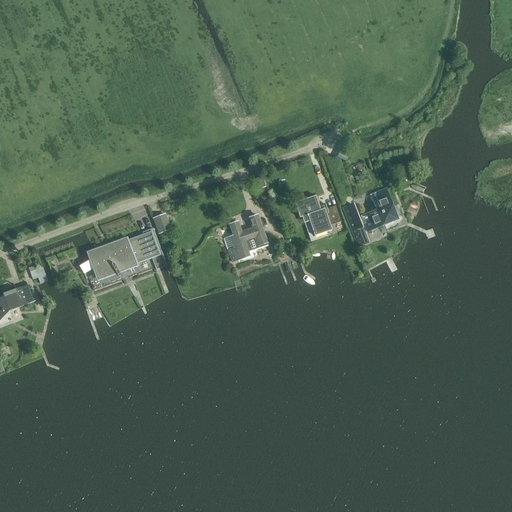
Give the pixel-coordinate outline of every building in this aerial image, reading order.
[(266,187),(262,176),(253,180),(257,190),(266,187)] [(396,221),(397,218),(396,214),(395,214),(394,214),(388,198),(385,190),(372,195),(374,203),(376,208),(374,208),(373,210),(374,213),(373,213),(362,218),(367,231),(378,226),(378,227),(390,222),(391,222),(396,221)] [(326,205),(319,207),(315,196),(294,203),(299,218),(306,216),(307,217),(314,237),(331,231),(330,226),(341,222),(335,206),(327,209),(326,205)] [(343,208),(352,233),(363,229),(354,204),(343,208)] [(153,219),(159,234),(170,230),(165,215),(153,219)] [(268,245),(267,243),(258,216),(249,219),(253,229),(246,231),(247,233),(242,234),(238,223),(229,226),(233,236),(224,239),(232,262),(249,256),(248,251),(268,245)] [(94,250),(87,253),(90,260),(97,281),(137,267),(136,264),(151,258),(156,270),(160,269),(165,267),(166,266),(153,229),(142,233),(142,235),(127,240),(126,238),(94,250)] [(369,245),(363,229),(352,233),(358,250),(369,245)] [(42,284),(47,282),(41,264),(29,269),(33,280),(38,278),(40,284),(42,284)] [(9,311),(34,302),(28,285),(15,290),(16,292),(0,298),(0,319),(1,319),(3,317),(4,316),(3,313),(4,313),(3,310),(8,308),(9,311)]
